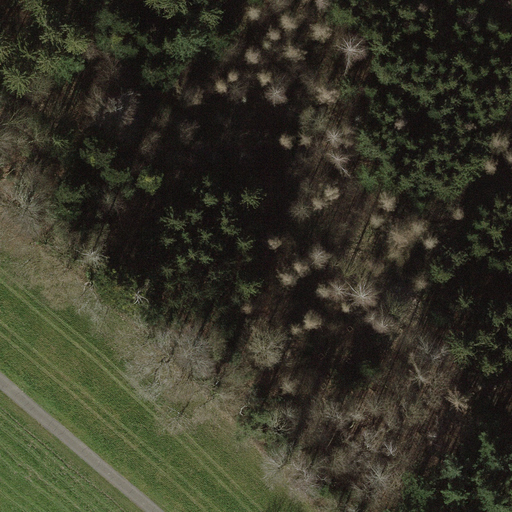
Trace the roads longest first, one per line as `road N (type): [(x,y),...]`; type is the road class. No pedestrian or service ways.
road 1 (track): [(511,364),(195,86)]
road 2 (unclassified): [(156,511),(0,380)]
